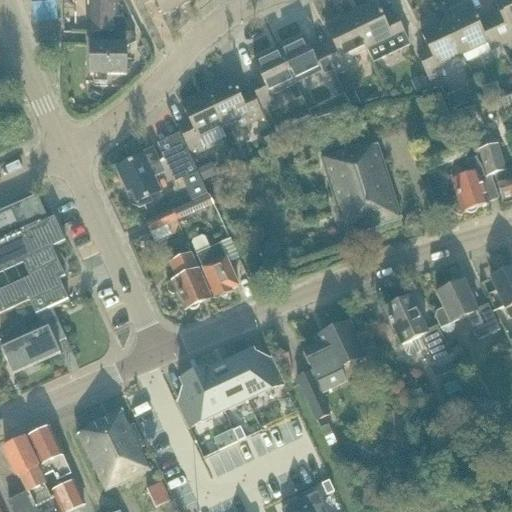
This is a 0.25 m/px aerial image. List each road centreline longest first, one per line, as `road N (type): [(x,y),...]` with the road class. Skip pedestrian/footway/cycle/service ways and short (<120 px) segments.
road 1 (tertiary): [(159,354),(413,256),(511,227)]
road 2 (residential): [(67,155),(129,113),(207,31),(256,0)]
road 3 (residential): [(141,362),(205,499),(241,482),(255,511)]
road 4 (unclassified): [(159,354),(67,155)]
road 5 (unclassified): [(67,155),(3,0)]
road 6 (tertiary): [(0,427),(141,362)]
